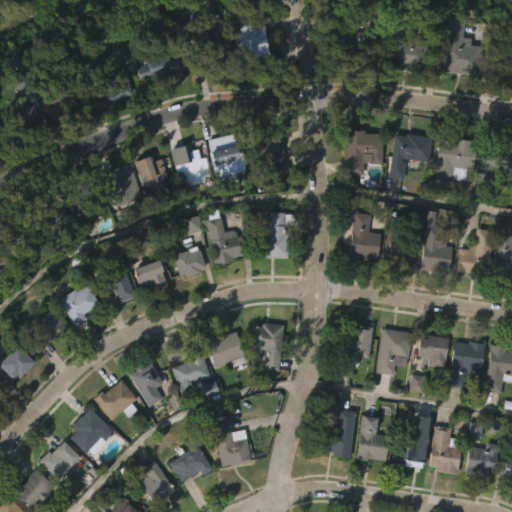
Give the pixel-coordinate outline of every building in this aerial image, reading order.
[(249,10),(250,16),(262,14),(268,55),(241,59),(234,12),(249,10)] [(357,14),(357,30),(388,31),(387,53),(354,52),(354,61),(336,61),(336,14),(357,14)] [(485,46),(480,70),(444,63),(454,16),(471,20),(466,42),(485,46)] [(435,46),(429,72),(389,63),(399,20),(418,25),(415,42),(435,46)] [(206,29),(206,33),(229,30),(233,62),(212,64),(210,47),(193,49),(191,31),(206,29)] [(511,78),(503,77),(510,37),(511,37),(511,78)] [(258,48),(232,52),(238,90),(264,86),(258,48)] [(177,50),(183,75),(170,79),(168,74),(161,76),(161,79),(142,84),(137,65),(148,62),(147,57),(177,50)] [(459,51),(442,50),(438,103),(469,105),(472,69),(458,68),(459,51)] [(414,92),(401,55),(380,63),(393,100),(414,92)] [(364,80),(363,60),(332,61),(333,81),(364,80)] [(187,62),(187,84),(224,83),(224,64),(201,64),(201,62),(187,62)] [(124,67),(134,93),(104,104),(103,101),(88,107),(82,90),(94,85),(89,72),(102,67),(106,77),(113,75),(112,72),(124,67)] [(69,76),(80,103),(68,108),(71,116),(54,123),(41,92),(49,88),(47,83),(69,76)] [(132,96),(133,111),(175,109),(174,85),(141,86),(142,95),(132,96)] [(25,132),(14,138),(3,117),(33,101),(44,122),(25,132)] [(127,125),(119,102),(80,116),(87,136),(103,131),(104,133),(127,125)] [(53,122),(37,125),(43,153),(59,149),(53,122)] [(384,133),(383,163),(370,163),(370,155),(365,155),(364,174),(346,174),(347,129),(365,129),(365,132),(384,133)] [(234,132),(240,150),(243,149),(247,163),(245,164),(246,170),(241,172),(243,179),(222,184),(219,171),(214,172),(210,155),(205,156),(204,149),(210,147),(208,139),(234,132)] [(37,153),(28,133),(4,144),(13,164),(37,153)] [(408,133),(433,136),(430,161),(404,157),(403,161),(407,161),(404,179),(385,176),(388,153),(393,154),(396,133),(408,135),(408,133)] [(283,134),(283,137),(288,137),(289,146),(284,146),(285,160),(295,159),(296,170),(269,174),(268,158),(264,158),(264,160),(252,161),(250,138),(283,134)] [(461,137),(479,140),(474,169),(468,168),(466,181),(453,179),(452,185),(429,182),(432,166),(437,167),(441,138),(453,140),(453,136),(461,137)] [(189,143),(190,149),(197,148),(199,158),(205,157),(209,174),(204,175),(205,182),(184,188),(180,173),(175,174),(173,166),(170,166),(166,149),(189,143)] [(511,147),(511,172),(494,170),(491,190),(472,188),(474,172),(478,172),(481,144),(511,147)] [(151,155),(153,161),(165,158),(167,164),(164,165),(168,175),(165,176),(171,194),(154,201),(145,174),(142,175),(136,160),(151,155)] [(376,194),(377,164),(359,164),(359,160),(340,160),(339,204),(359,205),(360,194),(376,194)] [(201,170),(208,204),(216,203),(219,214),(233,211),(231,203),(238,202),(230,164),(201,170)] [(399,210),(401,190),(423,192),(426,167),(388,164),(386,186),(381,186),(379,208),(399,210)] [(122,165),(125,171),(132,168),(144,195),(117,206),(113,197),(111,198),(101,175),(122,165)] [(446,216),(447,197),(468,199),(470,171),(442,169),(442,174),(432,173),(427,214),(446,216)] [(260,190),(260,199),(279,199),(278,171),(250,172),(251,190),(260,190)] [(106,215),(82,225),(69,193),(80,189),(77,182),(92,175),(99,191),(97,192),(106,215)] [(481,206),(509,207),(510,182),(483,181),(483,189),(482,189),(481,206)] [(147,192),(146,187),(130,191),(136,217),(142,215),(145,224),(164,220),(156,190),(147,192)] [(50,204),(54,211),(64,206),(74,225),(51,239),(32,204),(53,192),(57,200),(50,204)] [(107,200),(121,234),(137,227),(123,193),(107,200)] [(216,209),(222,231),(231,229),(234,231),(235,235),(239,234),(244,253),(230,256),(231,259),(212,265),(210,256),(212,256),(206,226),(201,227),(199,219),(206,217),(205,210),(216,208),(216,209)] [(452,246),(448,272),(420,268),(429,208),(437,210),(434,225),(448,229),(446,245),(452,246)] [(40,235),(26,244),(21,237),(17,240),(19,243),(14,246),(9,238),(6,240),(0,231),(0,226),(24,211),(40,235)] [(282,212),(282,214),(294,214),(294,225),(282,225),(282,233),(286,233),(286,258),(253,257),(253,243),(258,243),(259,233),(267,233),(267,212),(282,212)] [(382,233),(378,259),(359,256),(359,260),(348,258),(355,212),(371,214),(368,231),(382,233)] [(416,231),(414,267),(394,265),(394,257),(385,257),(387,229),(416,231)] [(491,232),(483,278),(453,271),(457,248),(465,249),(472,246),(475,229),(491,232)] [(511,282),(490,279),(495,252),(492,252),(495,234),(511,236),(509,249),(511,249),(511,282)] [(67,255),(59,238),(35,249),(43,266),(67,255)] [(209,294),(237,289),(231,260),(217,262),(213,240),(200,242),(209,294)] [(415,300),(443,302),(445,277),(439,277),(440,267),(430,267),(432,242),(420,241),(415,300)] [(283,288),(281,243),(264,243),(264,263),(257,264),(258,289),(283,288)] [(179,249),(183,264),(197,261),(193,246),(179,249)] [(0,250),(9,262),(0,268),(0,250)] [(343,289),(372,291),(374,264),(362,263),(363,251),(346,250),(343,289)] [(450,300),(482,303),(486,261),(470,259),(467,280),(453,278),(450,300)] [(156,260),(166,284),(152,289),(150,284),(135,289),(128,270),(156,260)] [(125,265),(136,296),(119,302),(114,287),(101,292),(95,277),(125,265)] [(489,306),(511,306),(511,283),(506,283),(507,265),(490,265),(489,306)] [(379,288),(387,289),(387,296),(408,298),(410,273),(380,272),(379,288)] [(201,300),(195,280),(184,283),(183,281),(167,285),(174,308),(201,300)] [(90,283),(96,294),(95,295),(100,304),(85,313),(88,319),(75,327),(59,298),(76,288),(77,290),(90,283)] [(148,314),(150,320),(163,314),(153,290),(128,300),(135,319),(148,314)] [(130,327),(120,299),(102,306),(112,334),(130,327)] [(70,328),(53,341),(52,339),(44,345),(33,330),(38,327),(34,322),(45,314),(42,311),(52,304),(70,328)] [(54,330),(70,357),(82,349),(79,344),(94,335),(81,314),(54,330)] [(284,324),(279,371),(264,370),(266,350),(250,348),(253,325),(262,326),(263,322),(284,324)] [(370,326),(366,357),(351,356),(350,371),(335,370),(341,322),(370,326)] [(410,331),(406,361),(394,359),(392,373),(374,371),(381,327),(410,331)] [(236,331),(246,361),(233,366),(231,360),(215,366),(206,339),(216,336),(217,338),(236,331)] [(447,336),(442,367),(426,365),(425,367),(418,366),(420,356),(415,355),(418,336),(425,337),(426,333),(447,336)] [(46,371),(62,357),(45,339),(29,353),(46,371)] [(486,342),(481,371),(466,368),(463,387),(448,385),(455,340),(470,343),(470,340),(486,342)] [(192,381),(195,389),(180,394),(169,366),(187,359),(182,346),(196,341),(208,375),(192,381)] [(511,350),(511,374),(501,373),(498,393),(484,391),(491,343),(508,346),(508,350),(511,350)] [(36,361),(17,381),(0,364),(0,362),(17,344),(36,361)] [(275,401),(277,354),(255,353),(254,357),(246,357),(245,379),(260,380),(259,400),(275,401)] [(340,365),(339,386),(364,387),(365,356),(351,356),(351,366),(340,365)] [(403,389),(404,361),(374,359),(372,403),(389,404),(390,388),(403,389)] [(148,361),(160,381),(153,386),(159,397),(146,405),(127,373),(134,369),(132,366),(139,362),(141,365),(148,361)] [(200,372),(208,396),(239,386),(230,361),(200,372)] [(411,387),(416,388),(415,397),(439,399),(442,368),(414,365),(411,387)] [(442,416),(456,418),(458,399),(475,401),(478,373),(447,370),(442,416)] [(0,402),(9,412),(30,392),(13,375),(0,387),(0,402)] [(479,421),(495,423),(497,404),(510,405),(511,387),(511,380),(484,377),(479,421)] [(121,379),(137,398),(132,403),(137,409),(129,416),(123,410),(111,420),(92,398),(102,390),(105,393),(121,379)] [(166,395),(173,421),(190,416),(188,412),(205,407),(198,386),(166,395)] [(156,413),(144,392),(124,403),(143,437),(157,429),(150,417),(156,413)] [(417,405),(404,404),(403,420),(416,421),(417,405)] [(111,431),(87,455),(68,435),(73,430),(67,425),(87,405),(111,431)] [(87,428),(105,450),(117,440),(123,447),(131,440),(126,433),(131,428),(115,409),(98,424),(95,421),(87,428)] [(356,411),(351,459),(334,457),(334,451),(321,450),(324,427),(337,429),(339,409),(356,411)] [(196,414),(200,428),(213,424),(209,410),(196,414)] [(386,434),(383,460),(366,458),(365,462),(353,461),(359,413),(375,415),(373,428),(375,428),(374,433),(386,434)] [(227,423),(229,431),(242,428),(249,460),(220,465),(211,423),(226,419),(227,423)] [(460,446),(457,472),(436,470),(436,466),(426,465),(432,424),(450,426),(448,439),(454,439),(453,445),(460,446)] [(425,435),(422,462),(413,461),(413,467),(390,464),(392,443),(402,444),(404,432),(425,435)] [(212,468),(202,475),(198,469),(180,482),(166,462),(186,448),(181,439),(189,434),(212,468)] [(65,467),(86,487),(109,462),(84,437),(65,457),(70,462),(65,467)] [(60,439),(77,457),(55,479),(36,459),(46,449),(48,452),(51,449),(50,448),(60,439)] [(350,441),(333,439),(330,459),(322,458),(320,481),(327,482),(326,486),(344,488),(350,441)] [(500,444),(497,474),(481,472),(481,477),(467,476),(470,447),(486,448),(487,443),(500,444)] [(351,488),(379,491),(382,464),(370,463),(372,447),(356,445),(351,488)] [(387,491),(418,494),(422,447),(407,446),(404,475),(389,473),(387,491)] [(215,497),(245,491),(239,459),(225,462),(223,451),(207,454),(215,497)] [(451,503),(454,479),(443,478),(445,458),(428,456),(423,500),(451,503)] [(182,497),(172,505),(167,499),(155,507),(143,490),(144,490),(139,482),(147,475),(142,468),(154,460),(182,497)] [(37,469),(55,486),(49,492),(55,498),(45,509),(39,503),(32,510),(12,489),(19,481),(22,484),(29,478),(28,477),(37,469)] [(74,487),(56,470),(35,492),(52,509),(74,487)] [(463,477),(460,501),(490,503),(492,474),(480,473),(479,478),(463,477)] [(196,505),(206,500),(193,475),(163,491),(173,511),(194,501),(196,505)] [(497,506),(509,509),(508,511),(511,511),(511,489),(502,487),(497,506)] [(0,511),(0,488),(24,511),(0,511)] [(133,511),(159,511),(162,510),(150,489),(136,498),(141,506),(133,511)] [(110,511),(124,497),(141,511),(110,511)] [(40,511),(28,500),(16,511),(40,511)]
